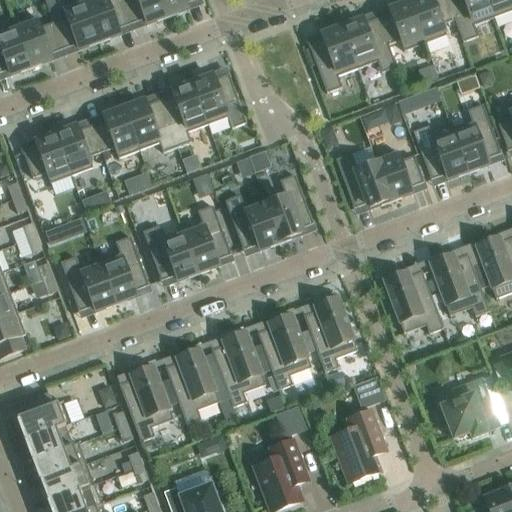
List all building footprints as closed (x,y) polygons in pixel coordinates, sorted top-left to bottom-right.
[(131,27),(120,0),(87,0),(83,2),(99,45),(110,42),(109,39),(119,35),(118,31),(131,27)] [(120,0),(131,27),(144,22),(145,25),(156,21),(157,24),(167,20),(159,0),(120,0)] [(159,0),(167,20),(178,16),(177,14),(188,10),(186,6),(200,1),(199,0),(159,0)] [(415,0),(409,3),(425,46),(446,38),(442,27),(454,23),(455,22),(446,0),(434,0),(432,1),(432,0),(423,0),(420,1),(419,0),(415,0)] [(446,0),(455,22),(454,23),(463,45),(478,39),(473,28),(493,21),(485,0),(446,0)] [(511,0),(485,0),(493,21),(511,13),(511,0)] [(53,26),(63,52),(76,47),(77,51),(88,47),(89,49),(99,45),(83,2),(62,10),(66,21),(53,26)] [(425,46),(409,3),(398,7),(399,9),(388,13),(390,17),(377,21),(387,48),(388,48),(400,43),(404,54),(425,46)] [(15,27),(31,71),(42,67),(41,65),(51,61),(50,57),(63,52),(53,26),(40,30),(36,19),(15,27)] [(341,28),(357,72),(377,64),(381,76),(396,70),(388,48),(387,48),(377,21),(364,26),(363,23),(352,27),(351,24),(341,28)] [(31,71),(15,27),(0,32),(0,75),(8,73),(9,77),(20,73),(21,75),(31,71)] [(357,72),(341,28),(330,32),(331,34),(320,38),(322,42),(308,47),(326,96),(341,90),(337,79),(357,72)] [(433,68),(419,73),(424,87),(438,81),(433,68)] [(490,73),(479,78),(483,89),(490,86),(492,80),(490,73)] [(191,84),(207,128),(229,120),(225,109),(238,104),(228,77),(215,82),(213,79),(203,82),(202,80),(191,84)] [(207,128),(191,84),(181,88),(182,90),(171,94),(172,98),(159,103),(169,130),(182,125),(186,136),(207,128)] [(436,90),(397,104),(401,115),(440,100),(436,90)] [(123,110),(139,153),(161,145),(156,134),(169,130),(159,103),(147,108),(145,104),(134,108),(134,106),(123,110)] [(395,106),(384,111),(384,112),(389,124),(390,127),(401,123),(395,106)] [(452,132),(468,176),(478,172),(478,169),(488,165),(487,162),(500,156),(482,108),(467,113),(471,125),(452,132)] [(511,109),(507,111),(511,122),(498,127),(508,154),(511,152),(511,109)] [(139,153),(123,110),(113,114),(113,116),(103,120),(104,124),(91,129),(101,155),(114,150),(118,161),(139,153)] [(101,155),(91,129),(79,133),(77,130),(66,134),(65,131),(55,135),(71,179),(92,171),(88,160),(101,155)] [(331,130),(320,134),(326,150),(337,146),(331,130)] [(457,180),(468,176),(452,132),(430,140),(434,151),(421,156),(431,183),(444,178),(446,181),(456,177),(457,180)] [(71,179),(55,135),(44,139),(45,141),(35,145),(36,149),(22,154),(32,181),(46,176),(50,187),(71,179)] [(268,153),(237,162),(242,179),(273,170),(268,153)] [(375,161),(391,204),(401,201),(401,198),(411,194),(410,190),(424,185),(414,159),(400,164),(396,153),(375,161)] [(351,157),(335,163),(354,211),(367,206),(369,210),(380,206),(380,208),(391,204),(375,161),(355,168),(351,157)] [(6,168),(0,169),(0,178),(0,180),(9,177),(6,168)] [(147,176),(124,184),(129,197),(152,189),(147,176)] [(202,198),(215,193),(208,176),(195,181),(202,198)] [(264,202),(280,246),(291,242),(290,240),(301,236),(299,232),(313,227),(295,178),(280,184),(284,195),(264,202)] [(12,203),(22,199),(17,185),(7,189),(12,203)] [(107,194),(82,203),(87,216),(112,207),(107,194)] [(280,246),(264,202),(244,210),(240,198),(225,204),(243,253),(257,248),(258,252),(269,248),(270,250),(280,246)] [(22,199),(12,203),(17,216),(27,213),(22,199)] [(182,233),(198,277),(209,273),(208,270),(218,266),(217,263),(231,258),(212,209),(197,214),(202,226),(182,233)] [(27,243),(37,239),(32,226),(22,229),(27,243)] [(57,229),(45,234),(50,248),(62,243),(57,229)] [(198,277),(182,233),(162,241),(158,229),(143,235),(161,284),(175,278),(176,282),(187,278),(188,281),(198,277)] [(37,239),(27,243),(32,257),(42,253),(37,239)] [(100,264),(116,308),(126,304),(125,301),(136,297),(135,293),(148,288),(130,240),(115,245),(119,257),(100,264)] [(490,244),(488,241),(475,246),(495,302),(511,295),(511,240),(501,245),(499,240),(490,244)] [(442,258),(429,263),(449,319),(471,311),(475,320),(489,314),(467,257),(455,262),(453,258),(444,261),(442,258)] [(116,308),(100,264),(80,271),(75,260),(60,266),(79,314),(92,309),(94,313),(104,309),(105,311),(116,308)] [(43,283),(52,280),(47,266),(37,270),(43,283)] [(409,279),(407,275),(398,278),(396,275),(383,281),(403,336),(425,328),(429,337),(443,332),(421,275),(409,279)] [(0,299),(10,296),(2,276),(0,276),(0,299)] [(52,280),(43,283),(48,297),(57,293),(52,280)] [(0,299),(0,323),(17,317),(10,296),(0,299)] [(336,298),(323,303),(324,306),(314,310),(316,314),(303,319),(324,376),(338,371),(335,362),(357,353),(336,298)] [(282,322),(272,325),(274,330),(261,335),(282,392),(297,386),(293,377),(315,369),(294,314),(281,319),(282,322)] [(20,340),(25,337),(17,317),(0,323),(0,361),(24,352),(20,340)] [(232,341),(222,344),(224,349),(211,353),(232,410),(247,405),(243,396),(265,388),(244,332),(230,338),(232,341)] [(165,371),(172,389),(186,428),(200,422),(197,413),(219,405),(198,350),(184,355),(186,358),(176,361),(178,366),(165,371)] [(511,356),(501,361),(511,390),(511,356)] [(132,383),(119,388),(140,445),(154,440),(151,431),(173,422),(152,367),(138,372),(140,375),(130,379),(132,383)] [(340,375),(329,379),(333,391),(344,386),(340,375)] [(353,389),(362,411),(384,403),(376,381),(353,389)] [(488,435),(483,422),(480,414),(492,410),(481,382),(451,393),(455,404),(441,409),(442,413),(435,416),(441,431),(448,429),(453,442),(456,441),(460,441),(464,440),(467,436),(469,436),(472,441),(488,435)] [(110,390),(99,394),(105,410),(116,406),(110,390)] [(25,443),(71,426),(63,405),(53,408),(48,395),(24,405),(28,417),(17,422),(18,424),(17,424),(24,443),(25,442),(25,443)] [(285,440),(305,432),(297,410),(276,418),(285,440)] [(350,433),(331,440),(348,487),(380,475),(374,459),(387,454),(372,413),(346,423),(350,433)] [(118,432),(128,428),(122,414),(113,418),(118,432)] [(71,426),(25,443),(25,444),(32,463),(33,463),(78,446),(78,445),(72,447),(65,429),(71,427),(71,426)] [(128,428),(118,432),(123,445),(133,441),(128,428)] [(222,438),(209,443),(214,456),(226,451),(222,438)] [(253,470),(269,511),(281,511),(302,504),(296,488),(309,483),(294,442),(268,452),(272,462),(253,470)] [(40,484),(86,467),(78,446),(33,463),(33,464),(32,464),(40,483),(40,484)] [(133,472),(143,468),(138,455),(128,458),(133,472)] [(86,467),(40,484),(41,484),(40,484),(47,503),(48,503),(48,504),(93,487),(86,467)] [(143,468),(133,472),(138,486),(148,482),(143,468)] [(87,511),(95,509),(88,490),(94,488),(93,487),(48,504),(47,505),(50,511),(87,511)] [(502,493),(484,500),(488,511),(511,511),(511,487),(501,492),(502,493)] [(219,511),(210,488),(180,499),(176,490),(163,495),(169,511),(219,511)] [(147,511),(149,511),(158,509),(153,495),(143,499),(147,511)]
